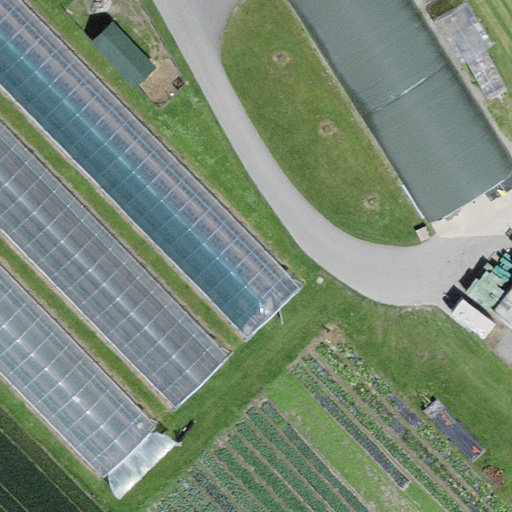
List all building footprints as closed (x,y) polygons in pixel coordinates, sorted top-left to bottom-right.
[(253,354),(316,294),(28,0),(0,0),(0,224),(175,403),(239,341),(253,354)] [(511,159),(414,0),(291,0),(433,230),(511,182),(511,159)] [(112,26),(92,47),(136,89),(156,68),(112,26)] [(0,362),(105,472),(158,421),(0,257),(0,362)] [(511,283),(495,307),(511,320),(511,283)]
